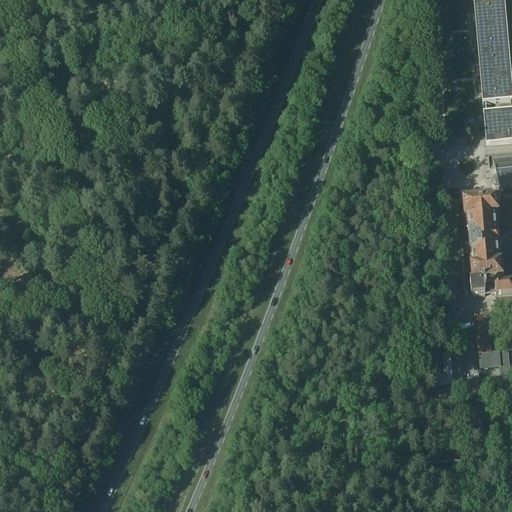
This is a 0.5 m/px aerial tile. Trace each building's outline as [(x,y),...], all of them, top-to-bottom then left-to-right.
[(503,1),(475,4),(484,105),(511,102),(503,1)] [(449,27),(439,28),(439,39),(450,39),(449,27)] [(452,75),(442,76),(443,88),(453,87),(452,75)] [(511,112),(485,115),(487,146),(511,144),(511,112)] [(511,160),(493,162),(494,170),(497,170),(497,173),(495,173),(496,192),(500,192),(501,193),(511,191),(511,160)] [(499,201),(501,199),(502,198),(501,195),(501,193),(500,192),(496,192),(495,192),(492,195),(493,196),(463,199),(464,203),(463,203),(464,219),(467,219),(469,243),(473,288),(471,288),(472,299),(511,295),(511,285),(503,285),(501,265),(499,244),(500,244),(499,241),(499,237),(498,237),(497,216),(498,216),(497,201),(499,201)] [(475,318),(479,357),(480,371),(500,369),(501,378),(511,377),(509,353),(497,354),(496,344),(490,344),(488,317),(475,318)]
